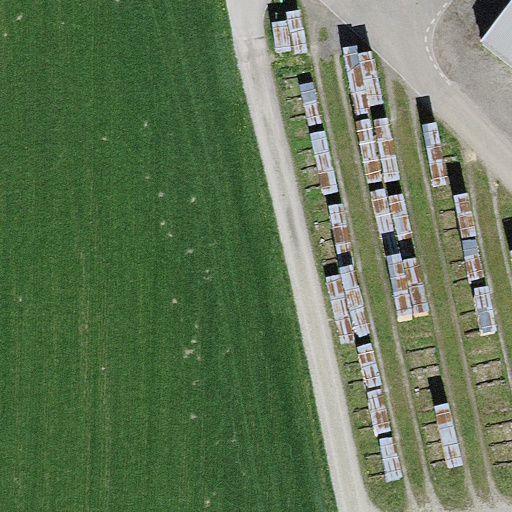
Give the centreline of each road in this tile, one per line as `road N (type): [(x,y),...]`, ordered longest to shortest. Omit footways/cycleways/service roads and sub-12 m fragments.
road 1 (unclassified): [(244,0),(346,511)]
road 2 (unclassified): [(390,0),(394,43),(511,167)]
